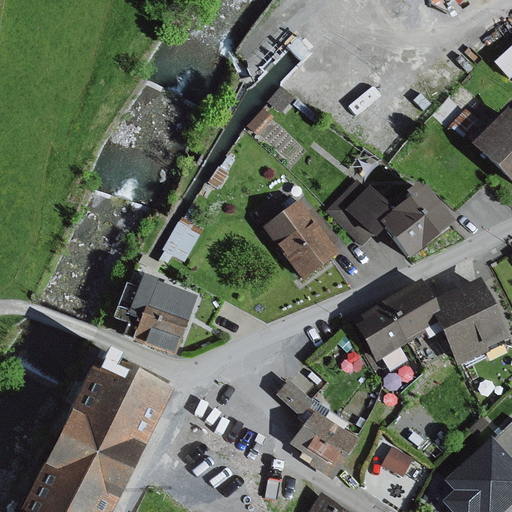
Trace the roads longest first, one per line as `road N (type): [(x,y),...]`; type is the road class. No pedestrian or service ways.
road 1 (residential): [(511,227),(318,311),(235,359)]
road 2 (residential): [(198,377),(29,310),(0,308)]
road 3 (residential): [(235,359),(272,410),(282,451),(354,511)]
road 4 (residential): [(198,377),(122,511)]
